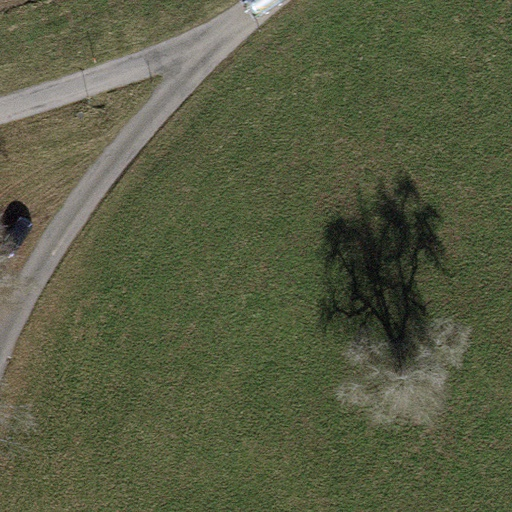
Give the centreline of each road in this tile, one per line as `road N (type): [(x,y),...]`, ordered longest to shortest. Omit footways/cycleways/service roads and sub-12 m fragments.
road 1 (unclassified): [(0,375),(90,179),(227,54)]
road 2 (unclassified): [(0,124),(227,54)]
